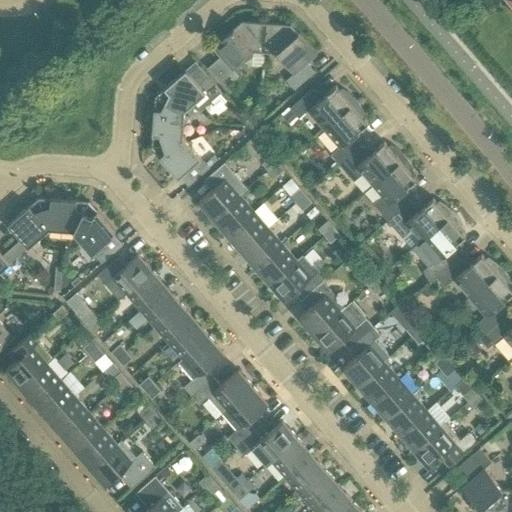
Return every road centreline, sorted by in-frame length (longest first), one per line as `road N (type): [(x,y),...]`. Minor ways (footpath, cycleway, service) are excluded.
road 1 (residential): [(408,511),(114,170)]
road 2 (residential): [(511,244),(300,0)]
road 3 (residential): [(511,179),(361,0)]
road 4 (residential): [(225,0),(135,74),(125,91),(114,170)]
road 5 (residential): [(101,511),(0,398)]
road 6 (residential): [(114,170),(47,164),(1,189)]
